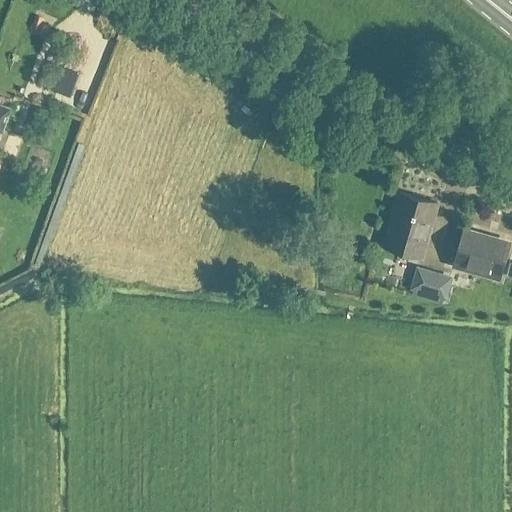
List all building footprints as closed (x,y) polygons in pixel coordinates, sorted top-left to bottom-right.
[(53,100),(83,112),(91,95),(85,93),(90,81),(66,71),(53,100)] [(0,129),(1,130),(10,106),(0,102),(0,129)] [(398,191),(388,227),(382,246),(421,257),(437,203),(398,191)] [(452,266),(498,279),(508,247),(461,234),(452,266)] [(464,319),(493,323),(496,300),(467,296),(464,319)]
